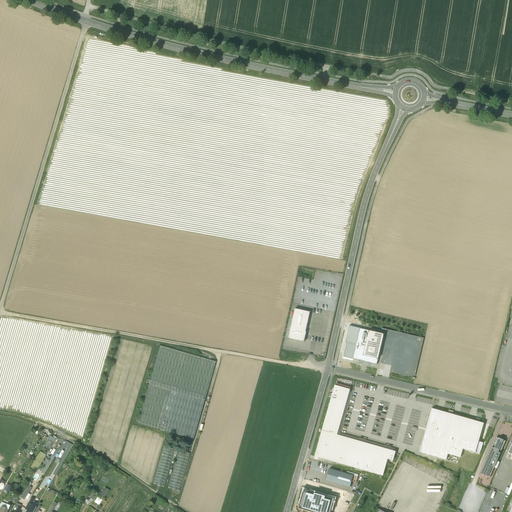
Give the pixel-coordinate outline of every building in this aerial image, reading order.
[(295,309),(289,338),(304,341),(310,312),(295,309)] [(360,328),(349,326),(345,343),(347,343),(343,357),(353,359),(360,328)] [(384,334),(360,328),(353,359),(365,362),(377,364),(380,351),(382,341),(384,334)] [(215,362),(159,346),(137,423),(193,439),(215,362)] [(335,382),(314,456),(382,476),(387,458),(393,460),(396,449),(339,432),(352,387),(335,382)] [(432,409),(420,451),(419,452),(446,460),(448,454),(460,457),(463,449),(479,454),(481,449),(483,443),(481,443),(478,442),(485,420),(482,420),(481,423),(432,409)] [(492,447),(480,474),(488,477),(492,467),(494,468),(501,453),(498,452),(504,440),(498,438),(494,448),(492,447)] [(174,449),(163,446),(152,484),(164,487),(174,449)] [(178,450),(167,488),(179,491),(189,453),(178,450)] [(350,487),(353,476),(330,469),(327,480),(350,487)] [(104,486),(100,495),(105,497),(109,489),(104,486)] [(308,511),(331,511),(336,497),(302,488),(296,509),(308,511)] [(97,496),(94,501),(99,504),(102,499),(97,496)] [(25,508),(27,510),(31,504),(34,500),(30,498),(25,508)] [(53,502),(47,511),(51,511),(56,503),(53,502)]
